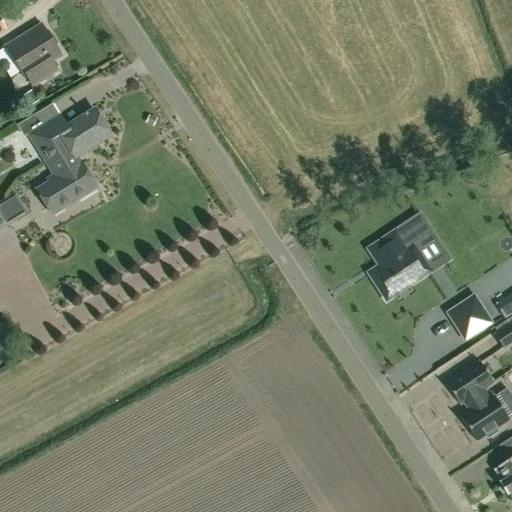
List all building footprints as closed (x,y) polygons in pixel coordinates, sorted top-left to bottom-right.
[(62,53),(58,47),(42,22),(5,45),(25,76),(27,75),(33,83),(57,68),(51,59),(62,53)] [(54,169),(78,155),(77,154),(112,132),(95,106),(68,124),(60,112),(29,132),(39,148),(47,144),(55,155),(48,159),(54,169)] [(59,176),(39,188),(54,211),(97,184),(83,161),(82,161),(78,155),(54,169),(59,176)] [(0,230),(12,223),(0,204),(0,230)] [(388,299),(430,271),(413,246),(407,250),(396,233),(371,250),(379,261),(382,259),(386,264),(371,273),(388,299)] [(474,299),(451,314),(466,338),(490,322),(474,299)] [(509,320),(511,318),(511,299),(501,306),(509,320)] [(511,324),(495,335),(504,349),(511,343),(511,324)] [(490,399),(487,394),(484,389),(494,382),(481,362),(447,385),(460,404),(464,402),(471,412),(462,418),(477,441),(486,435),(488,438),(499,431),(497,428),(510,419),(494,396),(490,399)] [(511,458),(495,470),(496,471),(497,471),(504,482),(501,483),(500,484),(507,495),(509,494),(508,494),(511,492),(511,494),(511,458)]
